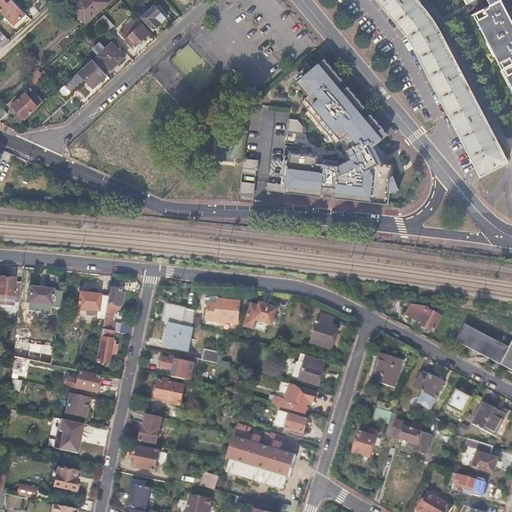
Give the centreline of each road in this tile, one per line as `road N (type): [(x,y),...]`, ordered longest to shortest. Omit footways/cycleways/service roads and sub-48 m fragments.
road 1 (tertiary): [(41,154),(169,208),(411,226)]
road 2 (residential): [(99,511),(152,271)]
road 3 (residential): [(213,0),(41,154)]
road 4 (residential): [(372,318),(293,285),(152,271)]
road 5 (tertiary): [(301,0),(446,174)]
road 6 (residential): [(372,318),(320,484)]
road 7 (residential): [(511,391),(372,318)]
road 8 (residential): [(152,271),(0,255)]
